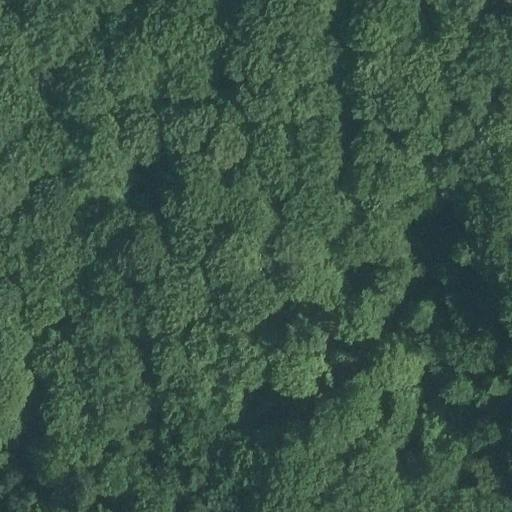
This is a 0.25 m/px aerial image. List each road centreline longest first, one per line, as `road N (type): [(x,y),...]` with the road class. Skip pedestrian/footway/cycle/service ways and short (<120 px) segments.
road 1 (track): [(0,409),(56,400),(160,356),(322,263),(511,193)]
road 2 (track): [(297,511),(348,0)]
